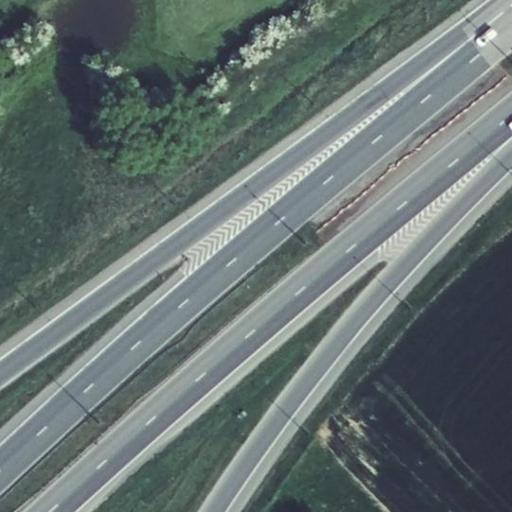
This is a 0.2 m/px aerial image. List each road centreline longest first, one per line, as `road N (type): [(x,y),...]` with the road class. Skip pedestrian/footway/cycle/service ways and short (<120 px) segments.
road 1 (trunk): [(511,30),(189,296),(0,472)]
road 2 (trunk): [(511,28),(0,377)]
road 3 (trunk): [(50,511),(198,375),(511,117)]
road 4 (trunk): [(222,511),(376,304),(511,142)]
